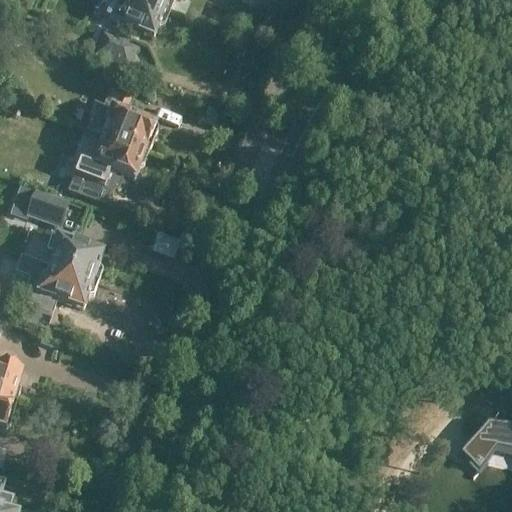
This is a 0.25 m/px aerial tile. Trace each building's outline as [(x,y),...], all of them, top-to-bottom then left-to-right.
[(170,17),(131,0),(104,0),(103,6),(109,9),(104,20),(153,42),(159,29),(165,28),(170,17)] [(131,0),(170,17),(175,4),(172,0),(131,0)] [(95,59),(128,73),(137,53),(104,38),(95,59)] [(93,78),(123,90),(127,78),(97,67),(93,78)] [(102,139),(146,156),(156,130),(125,118),(131,101),(110,93),(104,109),(93,105),(88,118),(91,119),(85,132),(102,139)] [(146,156),(102,139),(96,153),(94,152),(89,166),(90,166),(88,171),(80,168),(75,180),(97,189),(104,172),(134,184),(146,156)] [(25,221),(59,232),(68,205),(34,193),(25,221)] [(48,269),(94,285),(98,273),(97,273),(104,254),(55,238),(49,256),(52,257),(48,269)] [(94,285),(48,269),(20,260),(14,276),(36,284),(32,295),(35,296),(34,297),(83,314),(89,295),(90,296),(94,285)] [(0,399),(13,403),(22,373),(0,366),(0,399)] [(0,432),(6,434),(11,417),(9,416),(13,403),(0,399),(0,432)] [(511,432),(487,427),(459,459),(478,475),(487,465),(511,469),(511,432)] [(0,511),(8,511),(12,498),(2,495),(6,482),(0,480),(0,511)]
